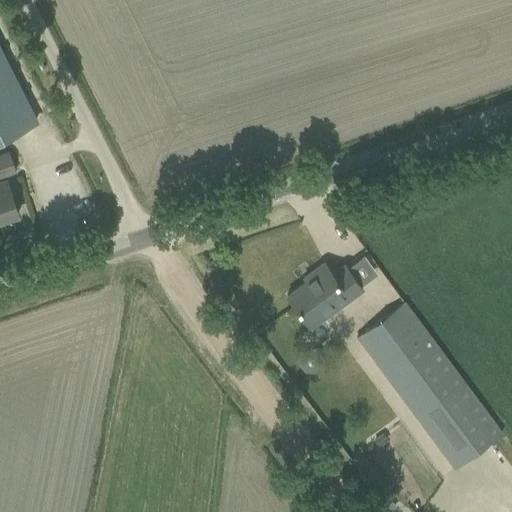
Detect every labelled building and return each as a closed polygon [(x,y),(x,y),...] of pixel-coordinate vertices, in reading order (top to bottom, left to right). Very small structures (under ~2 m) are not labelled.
[(0,139),(29,125),(0,68),(0,139)] [(0,176),(15,171),(8,152),(0,154),(0,176)] [(0,220),(17,214),(5,180),(0,181),(0,220)] [(311,272),(313,275),(286,295),(307,323),(334,303),(337,307),(362,288),(344,265),(332,274),(323,262),(311,272)] [(357,337),(454,467),(502,432),(404,301),(357,337)] [(382,434),(372,441),(377,448),(387,441),(382,434)]
